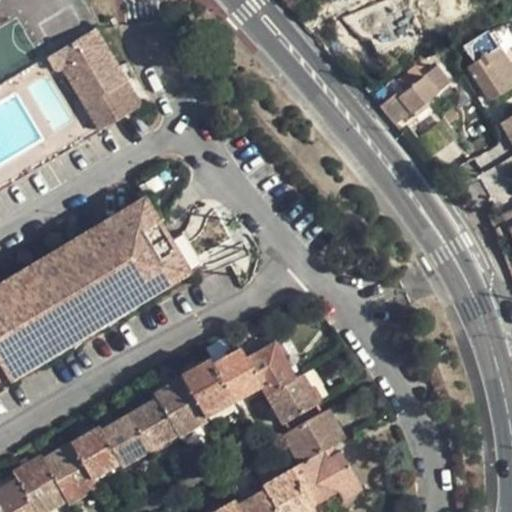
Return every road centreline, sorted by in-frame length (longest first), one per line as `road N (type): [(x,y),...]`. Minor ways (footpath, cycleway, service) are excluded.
road 1 (residential): [(0,447),(292,257)]
road 2 (secondary): [(230,0),(436,228)]
road 3 (residential): [(435,511),(417,423),(391,370),(352,313),(292,257)]
road 4 (secondary): [(436,228),(337,85),(265,0)]
road 5 (secondary): [(436,228),(479,305),(511,444)]
road 6 (residential): [(0,235),(188,127)]
road 7 (residential): [(292,257),(188,127)]
road 8 (residential): [(188,127),(146,28),(144,0)]
